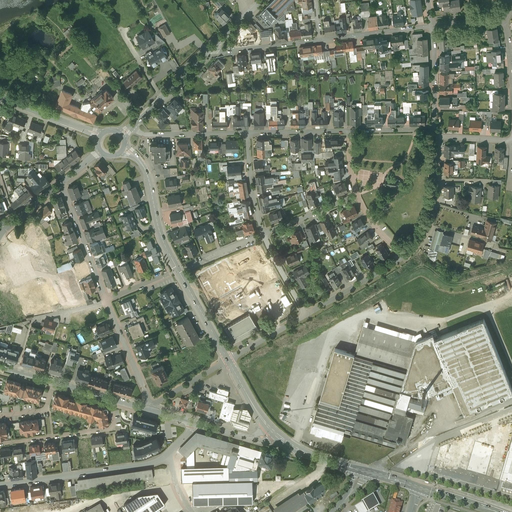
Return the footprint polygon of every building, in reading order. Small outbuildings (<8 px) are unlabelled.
[(293,0),(271,0),(266,6),(270,10),(269,10),(276,18),(275,19),(279,23),(282,23),(285,22),(285,20),(284,10),(286,8),(293,1),(293,0)] [(310,0),(298,0),(298,3),(302,2),(303,8),(306,8),(307,12),(312,11),(310,0)] [(423,13),(420,0),(410,0),(411,4),(410,4),(411,10),(412,10),(413,15),(423,13)] [(450,9),(451,8),(449,1),(449,0),(440,0),(442,10),(450,9)] [(459,0),(453,0),(449,1),(451,8),(450,9),(451,11),(451,10),(456,9),(456,10),(461,9),(459,0)] [(293,1),(286,8),(286,10),(295,9),(293,1)] [(369,2),(359,3),(360,11),(370,10),(369,2)] [(270,10),(266,6),(258,14),(260,16),(262,18),(265,21),(267,23),(269,25),(275,19),(276,18),(269,10),(270,10)] [(402,8),(397,7),(398,12),(399,17),(393,17),(394,20),(394,26),(405,24),(404,16),(403,15),(402,15),(402,8)] [(229,17),(222,9),(219,12),(218,12),(215,15),(223,23),(229,17)] [(184,34),(193,27),(182,14),(178,17),(182,23),(173,31),(182,42),(187,38),(184,34)] [(385,14),(377,16),(379,28),(389,26),(388,18),(385,19),(385,14)] [(371,16),(369,17),(369,21),(368,21),(369,29),(379,28),(377,16),(377,15),(371,16)] [(344,18),(339,18),(340,24),(334,25),(335,33),(346,32),(344,18)] [(357,22),(357,18),(352,19),(353,31),(363,30),(362,22),(357,22)] [(334,25),(329,25),(328,20),(323,20),(324,26),(325,34),(335,33),(334,25)] [(250,22),(234,37),(235,46),(255,43),(254,34),(252,32),(256,28),(253,25),(250,22)] [(292,23),(291,23),(292,27),(289,27),(290,30),(289,30),(289,32),(290,32),(290,39),(301,37),(300,30),(300,29),(297,30),(296,22),(292,23)] [(309,23),(305,24),(306,29),(300,30),(301,37),(311,36),(309,23)] [(165,24),(158,27),(163,37),(170,34),(165,24)] [(280,31),(280,26),(275,27),(275,32),(274,32),(275,35),(273,35),(274,38),(275,38),(276,41),(287,39),(286,32),(286,30),(280,31)] [(497,28),(483,30),(484,35),(488,34),(489,42),(490,42),(489,41),(493,40),(493,41),(499,40),(497,28)] [(148,31),(145,33),(144,32),(140,35),(140,36),(137,38),(143,48),(147,45),(146,45),(150,43),(154,41),(155,40),(152,36),(151,37),(148,31)] [(422,33),(413,34),(413,44),(412,44),(413,48),(413,62),(428,61),(427,38),(426,38),(425,36),(423,36),(422,33)] [(165,42),(156,34),(152,36),(155,40),(158,46),(165,42)] [(402,35),(392,36),(393,44),(394,50),(399,49),(399,44),(400,44),(400,45),(403,45),(402,35)] [(387,37),(375,38),(376,47),(380,47),(380,50),(387,49),(387,46),(388,46),(387,37)] [(375,38),(363,40),(364,47),(365,49),(366,49),(366,50),(373,50),(373,48),(376,47),(375,38)] [(448,38),(439,39),(440,49),(449,49),(449,48),(452,48),(452,47),(452,43),(448,43),(448,38)] [(352,41),(344,42),(345,51),(349,51),(350,62),(357,61),(356,54),(354,54),(353,50),(352,41)] [(344,42),(336,43),(336,50),(337,52),(343,51),(345,51),(344,42)] [(320,45),(313,46),(312,46),(314,55),(322,54),(321,52),(320,45)] [(313,46),(299,48),(300,57),(306,56),(314,55),(312,46),(313,46)] [(152,53),(147,57),(148,59),(147,63),(151,63),(152,66),(167,57),(165,55),(166,51),(163,51),(161,48),(152,53)] [(493,50),(486,50),(487,61),(493,61),(493,62),(496,62),(496,64),(501,64),(501,63),(501,60),(503,60),(502,52),(500,52),(500,50),(494,50),(494,49),(493,50)] [(274,51),(265,52),(266,60),(268,71),(276,70),(275,63),(274,59),(275,59),(274,56),(274,51)] [(259,53),(250,54),(251,62),(252,69),(256,68),(256,64),(260,63),(260,61),(259,53)] [(245,55),(236,56),(238,70),(243,70),(242,65),(246,64),(245,55)] [(178,65),(174,58),(168,61),(173,71),(177,69),(176,67),(178,65)] [(218,58),(214,62),(213,62),(211,63),(211,65),(208,68),(208,69),(215,76),(217,73),(218,73),(216,72),(224,65),(218,58)] [(428,64),(420,64),(413,64),(413,69),(420,69),(420,75),(428,75),(428,64)] [(215,76),(208,69),(200,76),(205,81),(204,82),(207,85),(209,83),(209,82),(214,77),(216,79),(220,76),(217,73),(215,76)] [(136,70),(123,82),(129,89),(142,77),(136,70)] [(503,72),(494,72),(495,84),(504,83),(503,72)] [(234,73),(226,74),(228,83),(235,83),(234,73)] [(454,73),(440,73),(440,83),(448,83),(448,78),(455,77),(454,73)] [(420,75),(419,75),(419,84),(428,84),(428,75),(420,75)] [(53,77),(55,87),(61,85),(58,76),(53,77)] [(84,81),(82,78),(76,83),(78,86),(84,81)] [(452,84),(440,84),(440,93),(453,93),(453,89),(452,84)] [(103,91),(101,89),(98,92),(99,93),(93,99),(94,100),(90,103),(91,104),(89,105),(93,109),(94,107),(98,112),(103,107),(104,108),(109,104),(108,102),(113,98),(106,89),(103,91)] [(428,90),(420,90),(420,94),(420,99),(428,99),(428,90)] [(72,95),(62,91),(55,107),(70,113),(78,116),(93,122),(96,115),(87,112),(80,109),(68,104),(72,95)] [(498,93),(494,93),(494,101),(504,101),(504,93),(498,93)] [(450,97),(440,97),(440,106),(444,106),(444,107),(446,107),(446,106),(457,106),(457,102),(452,102),(450,102),(450,97)] [(91,110),(93,109),(89,105),(91,104),(90,103),(94,100),(93,99),(89,102),(82,103),(80,109),(87,112),(89,109),(89,108),(91,110)] [(182,106),(174,99),(167,106),(168,107),(174,113),(175,113),(182,106)] [(504,101),(494,101),(493,101),(492,107),(492,109),(498,109),(504,109),(504,101)] [(383,125),(383,117),(379,117),(378,102),(375,102),(375,107),(375,126),(383,125)] [(361,103),(357,103),(356,104),(352,105),(352,109),(353,109),(353,114),(352,114),(352,124),(360,124),(360,114),(361,114),(361,104),(361,103)] [(339,104),(337,106),(334,106),(334,110),(334,115),(334,125),(342,124),(342,121),(343,120),(343,116),(342,115),(342,111),(343,111),(343,105),(342,104),(339,104)] [(174,113),(168,107),(164,110),(169,115),(171,117),(174,113)] [(404,125),(404,116),(399,116),(399,107),(396,107),(396,113),(396,125),(404,125)] [(191,116),(193,116),(194,115),(194,112),(202,112),(202,108),(200,108),(200,109),(195,109),(195,108),(190,108),(190,116),(191,116)] [(164,110),(163,109),(162,109),(161,110),(160,111),(156,116),(161,121),(161,122),(164,119),(169,115),(164,110)] [(225,110),(219,110),(220,129),(227,128),(227,120),(224,120),(224,115),(225,115),(225,110)] [(202,113),(202,112),(194,112),(194,115),(193,116),(194,120),(192,120),(192,126),(194,126),(194,129),(202,129),(202,117),(203,116),(203,114),(202,113)] [(262,112),(254,112),(254,118),(254,128),(263,128),(263,118),(262,118),(262,112)] [(15,116),(11,115),(6,128),(11,130),(13,126),(12,125),(15,116)] [(26,120),(15,116),(12,125),(13,125),(13,124),(18,126),(18,127),(22,129),(26,120)] [(164,119),(161,122),(161,121),(158,125),(162,129),(168,123),(164,119)] [(459,120),(449,119),(449,128),(458,129),(459,120)] [(481,121),(471,120),(470,125),(470,126),(469,129),(470,129),(470,130),(481,130),(481,121)] [(491,121),(491,125),(490,131),(500,131),(501,121),(491,121)] [(42,126),(42,127),(35,124),(31,122),(27,131),(28,131),(33,133),(38,135),(39,135),(40,132),(42,126)] [(201,139),(193,139),(193,148),(197,148),(197,154),(198,154),(201,154),(201,148),(202,148),(201,139)] [(341,139),(330,139),(330,141),(327,141),(327,139),(324,139),(325,143),(325,149),(332,149),(332,147),(341,147),(341,139)] [(266,140),(256,140),(257,148),(271,147),(271,143),(268,143),(268,140),(266,140)] [(298,140),(290,140),(290,151),(298,151),(298,140)] [(237,141),(226,141),(226,144),(226,151),(232,151),(232,152),(235,152),(236,151),(238,151),(237,141)] [(218,142),(209,142),(209,150),(210,150),(214,150),(218,150),(218,142)] [(187,143),(177,143),(178,144),(177,144),(177,145),(177,147),(178,147),(178,155),(181,155),(183,155),(183,158),(187,158),(187,149),(187,143)] [(325,143),(320,144),(321,148),(321,149),(321,152),(332,151),(332,149),(325,149),(325,143)] [(165,149),(165,144),(157,145),(157,144),(151,144),(151,152),(153,152),(153,158),(153,160),(158,159),(158,160),(160,160),(170,160),(169,149),(165,149)] [(28,145),(18,145),(18,152),(18,153),(23,153),(28,154),(28,153),(28,145)] [(60,146),(56,146),(57,160),(62,160),(63,160),(65,158),(66,157),(66,145),(60,146)] [(454,145),(445,145),(445,151),(444,155),(453,156),(453,152),(454,145)] [(271,147),(257,148),(257,156),(267,156),(269,156),(269,152),(271,152),(271,147)] [(486,147),(478,147),(477,154),(477,159),(479,162),(488,162),(489,156),(486,156),(486,147)] [(504,148),(496,148),(495,158),(503,158),(503,157),(504,148)] [(66,157),(65,158),(71,165),(81,158),(75,150),(66,157)] [(309,153),(301,153),(301,161),(306,161),(306,169),(311,169),(311,161),(309,161),(309,160),(311,160),(312,160),(312,153),(309,153)] [(341,156),(333,157),(334,161),(325,163),(326,167),(328,166),(342,165),(341,156)] [(62,160),(55,166),(61,174),(71,165),(65,158),(63,160),(62,160)] [(158,159),(153,160),(151,160),(157,174),(163,174),(169,173),(169,169),(162,169),(162,164),(160,164),(160,160),(158,160),(158,159)] [(101,161),(94,167),(96,169),(95,170),(99,176),(100,176),(102,179),(105,177),(102,174),(108,170),(101,161)] [(258,161),(253,162),(254,171),(263,170),(263,169),(270,169),(269,165),(263,166),(262,161),(258,161)] [(451,163),(445,163),(445,173),(453,174),(457,174),(458,169),(455,169),(455,165),(453,165),(453,163),(451,163)] [(240,165),(227,167),(227,171),(228,179),(234,178),(234,177),(236,177),(236,174),(240,174),(240,173),(240,165)] [(342,165),(328,166),(329,173),(334,172),(334,177),(334,178),(341,177),(340,175),(343,175),(342,165)] [(111,167),(108,170),(113,176),(116,174),(111,167)] [(40,179),(33,172),(28,176),(35,184),(40,179)] [(264,175),(255,176),(256,184),(271,182),(276,181),(275,176),(264,177),(264,175)] [(35,184),(31,187),(37,194),(49,183),(43,176),(35,184)] [(396,180),(385,178),(383,185),(395,187),(397,185),(400,186),(402,184),(400,182),(398,182),(396,180)] [(176,179),(165,180),(166,189),(177,188),(176,179)] [(246,181),(238,182),(238,187),(239,190),(247,189),(246,181)] [(314,181),(308,183),(311,193),(306,195),(310,204),(318,201),(316,196),(318,195),(316,188),(314,181)] [(271,182),(256,184),(257,191),(266,190),(265,185),(267,185),(272,185),(271,182)] [(340,183),(332,186),(333,189),(334,189),(337,196),(347,191),(344,183),(341,184),(340,183)] [(76,185),(68,188),(72,200),(81,196),(80,194),(76,185)] [(499,185),(489,185),(489,191),(488,197),(488,196),(497,197),(497,198),(499,185)] [(102,187),(104,194),(110,193),(109,187),(105,188),(104,186),(102,187)] [(125,190),(122,191),(124,194),(127,193),(128,197),(138,193),(135,186),(131,187),(125,190)] [(453,186),(445,186),(444,197),(452,197),(453,197),(453,191),(452,191),(453,187),(453,186)] [(481,187),(471,186),(471,187),(467,186),(466,192),(466,191),(471,192),(471,200),(470,200),(470,201),(479,202),(480,202),(480,197),(481,187)] [(247,189),(239,190),(239,193),(240,197),(248,196),(247,189)] [(33,197),(28,190),(24,193),(22,195),(19,198),(17,199),(23,206),(33,197)] [(138,193),(128,197),(129,199),(130,199),(132,203),(136,201),(140,200),(138,193)] [(179,195),(167,197),(169,207),(181,205),(179,195)] [(266,195),(258,197),(260,204),(277,200),(277,199),(277,197),(271,199),(270,196),(269,195),(266,196),(266,195)] [(61,198),(52,202),(58,217),(67,214),(65,210),(61,198)] [(17,199),(11,204),(13,207),(12,208),(13,209),(14,208),(16,211),(23,206),(17,199)] [(277,200),(260,204),(262,212),(269,210),(268,206),(270,205),(272,206),(275,205),(276,206),(281,205),(280,199),(278,199),(277,199),(277,200)] [(83,201),(74,205),(78,215),(86,212),(87,212),(87,211),(83,201)] [(236,207),(228,209),(230,214),(233,213),(251,208),(249,201),(241,203),(242,207),(237,209),(236,207)] [(46,206),(37,213),(39,215),(36,217),(42,224),(45,221),(46,222),(50,219),(48,216),(52,212),(46,206)] [(143,206),(135,209),(139,218),(142,217),(145,218),(146,215),(143,206)] [(354,206),(350,208),(349,207),(343,210),(343,211),(341,212),(343,216),(345,215),(347,218),(347,219),(349,218),(357,214),(354,206)] [(251,208),(233,213),(234,216),(238,215),(239,218),(242,218),(244,217),(252,216),(251,208)] [(280,211),(269,215),(271,223),(283,219),(280,211)] [(92,214),(87,216),(87,215),(87,216),(79,219),(83,228),(91,225),(93,224),(92,221),(91,222),(91,221),(99,218),(100,219),(97,212),(92,214)] [(187,220),(181,221),(177,222),(177,227),(188,223),(193,221),(190,212),(185,213),(187,220)] [(133,219),(131,213),(125,215),(123,214),(122,216),(121,217),(124,223),(133,219)] [(180,213),(170,215),(171,223),(177,222),(181,221),(180,213)] [(136,226),(133,219),(124,223),(127,230),(130,231),(131,228),(136,226)] [(327,219),(319,222),(320,223),(323,230),(323,231),(326,230),(329,236),(335,234),(332,225),(330,226),(327,219)] [(360,219),(352,224),(355,228),(352,230),(354,233),(356,231),(356,230),(364,225),(360,219)] [(496,222),(487,220),(484,228),(482,236),(482,237),(491,240),(496,222)] [(70,222),(62,225),(65,233),(73,230),(70,222)] [(252,223),(249,224),(248,222),(243,224),(243,225),(242,226),(243,229),(244,234),(254,232),(252,223)] [(314,224),(305,228),(309,237),(311,237),(312,239),(317,237),(316,234),(318,234),(316,230),(314,225),(314,224)] [(41,242),(47,238),(36,225),(25,234),(27,236),(23,239),(26,243),(30,240),(32,241),(37,237),(41,242)] [(208,225),(194,230),(197,239),(207,235),(209,242),(214,240),(211,233),(212,233),(210,229),(208,225)] [(484,228),(473,225),(470,233),(482,236),(484,228)] [(180,229),(172,232),(176,243),(188,237),(185,230),(184,227),(180,229)] [(92,228),(84,231),(88,241),(96,238),(102,236),(100,231),(94,233),(93,229),(93,228),(92,228)] [(65,233),(65,234),(67,240),(64,241),(66,244),(69,243),(77,240),(76,237),(75,233),(74,233),(74,231),(73,230),(65,233)] [(437,230),(431,250),(438,251),(439,246),(443,233),(443,232),(437,230)] [(368,231),(357,239),(360,245),(361,246),(364,244),(367,242),(373,238),(368,231)] [(300,232),(291,236),(293,240),(295,244),(303,241),(300,232)] [(452,236),(444,233),(444,234),(443,233),(439,246),(448,249),(452,236)] [(484,243),(469,239),(467,248),(466,252),(473,254),(474,250),(477,251),(477,252),(481,253),(484,243)] [(148,250),(140,254),(141,257),(143,257),(143,258),(151,255),(154,262),(159,260),(157,255),(158,254),(155,247),(153,248),(150,240),(145,242),(148,250)] [(97,242),(89,245),(93,254),(105,250),(105,249),(103,244),(99,246),(98,242),(97,242)] [(193,243),(185,246),(189,257),(197,253),(193,243)] [(38,253),(48,248),(46,244),(36,249),(38,253)] [(383,245),(376,250),(381,259),(389,255),(383,245)] [(78,250),(72,252),(75,258),(70,259),(72,263),(84,259),(80,249),(78,250)] [(438,251),(431,250),(430,256),(435,260),(438,251)] [(25,316),(66,301),(49,252),(30,259),(37,278),(37,279),(14,287),(10,277),(2,273),(4,268),(0,266),(0,282),(8,286),(10,292),(13,291),(15,291),(16,293),(21,293),(24,301),(24,311),(25,316)] [(215,286),(249,268),(271,311),(282,305),(269,279),(265,282),(259,271),(255,273),(252,268),(260,264),(258,261),(261,260),(257,252),(228,266),(225,260),(216,265),(219,272),(211,277),(215,286)] [(296,253),(285,257),(289,265),(299,261),(296,253)] [(102,254),(94,257),(98,266),(106,263),(109,262),(107,258),(104,259),(102,254)] [(368,254),(360,259),(366,268),(373,264),(368,254)] [(141,257),(134,260),(138,271),(147,267),(143,258),(143,257),(141,257)] [(346,261),(341,264),(344,268),(343,269),(341,270),(342,271),(347,279),(354,274),(346,261)] [(70,262),(61,265),(63,270),(72,267),(70,262)] [(132,275),(127,263),(118,267),(120,272),(124,270),(127,278),(129,277),(132,275)] [(87,265),(79,268),(78,265),(73,267),(76,275),(80,273),(82,279),(91,276),(87,265)] [(305,265),(292,272),(296,280),(297,279),(302,288),(305,286),(307,285),(302,276),(309,272),(305,265)] [(337,266),(331,270),(333,272),(335,275),(336,275),(340,272),(337,266)] [(110,268),(101,271),(104,278),(112,275),(110,268)] [(335,275),(333,272),(328,275),(330,278),(329,279),(333,287),(340,282),(336,275),(335,275)] [(113,276),(105,279),(108,287),(116,284),(113,276)] [(91,278),(79,283),(81,289),(85,288),(87,292),(96,289),(94,286),(93,281),(91,278)] [(179,313),(184,309),(180,303),(181,303),(175,293),(175,294),(171,287),(160,294),(162,297),(160,298),(166,307),(170,314),(171,313),(173,316),(179,313)] [(133,298),(121,303),(125,313),(129,312),(134,310),(133,309),(132,310),(130,303),(135,301),(133,298)] [(249,314),(228,326),(228,327),(231,331),(227,333),(227,334),(233,344),(258,329),(255,325),(249,314)] [(136,319),(131,321),(132,324),(131,325),(131,324),(128,326),(133,338),(143,333),(139,322),(144,320),(143,316),(136,319)] [(188,317),(175,324),(181,334),(193,327),(188,317)] [(54,322),(45,319),(42,328),(46,329),(52,330),(53,331),(54,325),(55,322),(54,322)] [(400,337),(363,326),(354,354),(340,404),(320,399),(315,415),(313,423),(351,435),(395,448),(397,440),(400,441),(400,440),(406,442),(413,416),(410,414),(411,411),(413,411),(414,408),(424,411),(428,398),(425,397),(453,386),(464,414),(511,394),(511,387),(484,319),(438,337),(436,333),(415,341),(405,338),(407,333),(403,331),(403,332),(401,332),(400,337)] [(14,323),(7,325),(5,331),(11,333),(12,331),(13,326),(14,323)] [(110,331),(107,323),(96,328),(100,335),(110,331)] [(193,327),(181,334),(187,345),(199,339),(199,338),(193,327)] [(112,336),(108,338),(109,338),(101,342),(101,341),(105,350),(116,346),(112,336)] [(155,339),(145,344),(144,344),(147,349),(158,345),(155,339)] [(52,344),(45,342),(43,349),(51,351),(52,344)] [(145,343),(136,347),(141,358),(149,354),(147,349),(144,344),(145,344),(145,343)] [(19,352),(7,348),(4,358),(16,362),(19,352)] [(31,349),(29,355),(24,353),(21,363),(27,365),(28,365),(32,366),(34,356),(35,356),(36,351),(31,349)] [(335,349),(320,399),(340,404),(354,354),(335,349)] [(69,351),(68,354),(66,360),(73,361),(77,362),(79,354),(76,353),(71,351),(69,351)] [(111,358),(114,366),(119,364),(120,364),(123,362),(120,354),(111,358)] [(35,356),(34,356),(32,366),(43,369),(45,359),(35,356)] [(105,358),(104,358),(105,359),(107,363),(106,363),(107,365),(107,364),(109,370),(115,367),(114,366),(111,358),(110,356),(105,358)] [(62,364),(56,362),(57,358),(54,358),(53,361),(51,360),(48,371),(59,374),(62,364)] [(140,364),(141,370),(148,368),(147,361),(140,364)] [(162,381),(168,378),(162,364),(160,365),(158,362),(152,365),(153,369),(151,370),(157,385),(163,383),(162,381)] [(129,379),(124,367),(119,370),(124,381),(129,379)] [(90,373),(78,370),(75,379),(87,382),(89,375),(90,373)] [(98,378),(89,375),(87,382),(87,384),(96,387),(98,378)] [(107,381),(98,378),(96,387),(104,389),(107,381)] [(15,382),(14,382),(13,381),(12,381),(7,379),(5,383),(4,387),(3,391),(10,393),(17,395),(18,393),(23,395),(25,387),(20,385),(21,383),(15,382)] [(123,385),(114,383),(112,391),(121,394),(123,385)] [(42,389),(26,385),(25,387),(23,395),(22,397),(38,401),(39,400),(39,397),(40,397),(41,393),(40,393),(42,389)] [(132,388),(123,385),(121,394),(130,396),(132,388)] [(228,391),(218,388),(216,393),(227,396),(228,391)] [(10,393),(3,391),(1,399),(8,401),(10,393)] [(216,393),(210,391),(208,396),(224,401),(226,402),(227,401),(228,396),(227,396),(216,393)] [(68,410),(72,399),(68,398),(69,397),(58,394),(57,395),(55,394),(51,406),(68,410)] [(187,400),(181,398),(179,405),(185,407),(187,400)] [(85,415),(89,404),(86,403),(87,402),(75,399),(75,400),(72,399),(68,410),(85,415)] [(205,402),(198,400),(195,408),(206,411),(204,417),(210,418),(212,409),(209,408),(210,405),(209,404),(210,400),(206,399),(205,402)] [(226,402),(224,401),(219,417),(230,420),(234,408),(233,408),(234,403),(227,401),(226,402)] [(89,404),(85,415),(96,418),(96,423),(98,423),(99,426),(109,424),(107,412),(108,411),(108,409),(107,408),(106,408),(105,408),(104,408),(97,406),(97,405),(91,404),(90,404),(89,404)] [(247,408),(234,408),(230,420),(233,426),(247,430),(251,415),(247,408)] [(157,422),(133,416),(130,425),(133,426),(132,428),(138,430),(145,432),(149,432),(151,433),(152,431),(154,432),(157,422)] [(27,421),(27,420),(19,421),(19,422),(20,428),(20,433),(24,432),(24,434),(30,433),(35,432),(35,431),(39,430),(39,426),(38,419),(29,420),(29,421),(27,421)] [(6,423),(0,423),(0,437),(7,436),(7,433),(9,433),(8,426),(6,426),(6,423)] [(351,435),(313,423),(310,431),(342,440),(344,434),(351,436),(351,435)] [(125,433),(115,434),(116,443),(122,442),(127,441),(125,433)] [(261,452),(196,433),(179,450),(184,456),(182,458),(184,461),(187,458),(186,457),(197,446),(200,447),(201,443),(232,452),(228,466),(229,466),(229,468),(229,470),(256,470),(258,463),(261,452)] [(102,436),(91,437),(92,446),(93,452),(100,451),(99,449),(95,449),(95,445),(103,444),(102,436)] [(140,444),(133,445),(135,456),(136,456),(143,455),(159,448),(160,448),(156,437),(150,439),(140,444)] [(76,438),(77,448),(82,448),(83,455),(89,454),(88,438),(76,438)] [(73,440),(62,441),(61,441),(61,442),(62,450),(63,454),(69,453),(68,450),(75,449),(74,440),(73,440)] [(55,442),(44,444),(45,452),(52,451),(53,458),(59,457),(58,450),(56,450),(55,442)] [(39,444),(29,446),(30,453),(31,460),(35,460),(37,460),(40,459),(42,459),(42,452),(40,452),(39,444)] [(511,445),(501,484),(503,484),(501,491),(511,494),(511,445)] [(22,446),(13,447),(13,449),(14,456),(17,455),(17,459),(23,458),(22,455),(23,455),(22,446)] [(10,448),(0,449),(0,450),(2,462),(7,462),(6,457),(11,456),(10,450),(10,448)] [(159,448),(143,455),(136,456),(136,458),(144,457),(160,450),(159,448)] [(274,455),(261,452),(258,463),(266,465),(265,468),(269,469),(269,466),(271,466),(274,455)] [(27,461),(25,461),(27,477),(37,475),(35,460),(31,460),(27,461)] [(15,470),(15,465),(9,465),(10,471),(11,479),(22,477),(21,469),(15,470)] [(229,468),(181,469),(181,482),(192,482),(229,481),(229,470),(229,468)] [(152,469),(87,478),(88,487),(153,478),(152,469)] [(256,470),(229,470),(229,481),(252,480),(257,480),(257,470),(256,470)] [(87,478),(77,480),(77,483),(79,488),(88,487),(87,478)] [(252,480),(192,482),(193,504),(252,502),(252,480)] [(323,481),(315,486),(314,485),(312,486),(305,491),(303,492),(309,500),(309,501),(310,502),(313,500),(312,499),(328,488),(323,481)] [(59,482),(48,484),(49,487),(50,493),(56,492),(57,498),(61,497),(60,491),(59,482)] [(23,488),(17,489),(19,500),(25,499),(23,488)] [(17,489),(11,490),(12,501),(19,500),(17,489)] [(138,494),(124,504),(129,511),(152,511),(165,503),(157,492),(138,494)] [(302,493),(276,510),(275,511),(276,511),(288,511),(307,500),(308,501),(309,500),(303,492),(302,493)] [(372,498),(362,504),(366,511),(368,511),(369,511),(370,511),(372,511),(372,510),(378,506),(372,498)] [(399,511),(402,503),(392,501),(390,508),(389,508),(388,511),(399,511)] [(105,511),(100,503),(84,511),(105,511)]
